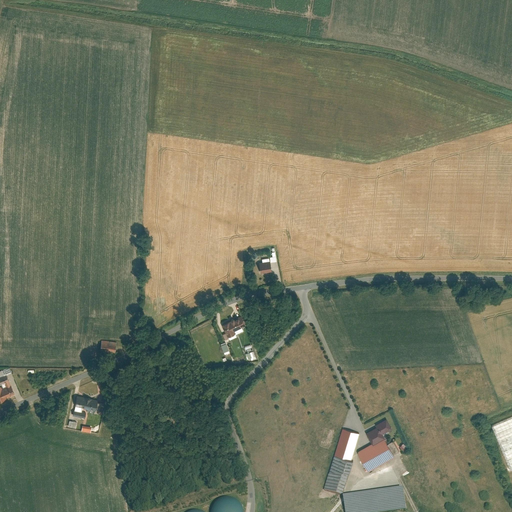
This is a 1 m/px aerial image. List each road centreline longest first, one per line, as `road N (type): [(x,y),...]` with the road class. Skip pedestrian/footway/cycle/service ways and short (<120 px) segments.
road 1 (tertiary): [(0,413),(238,299),(299,288)]
road 2 (tertiary): [(299,288),(511,279)]
road 3 (unclassified): [(358,426),(299,288)]
